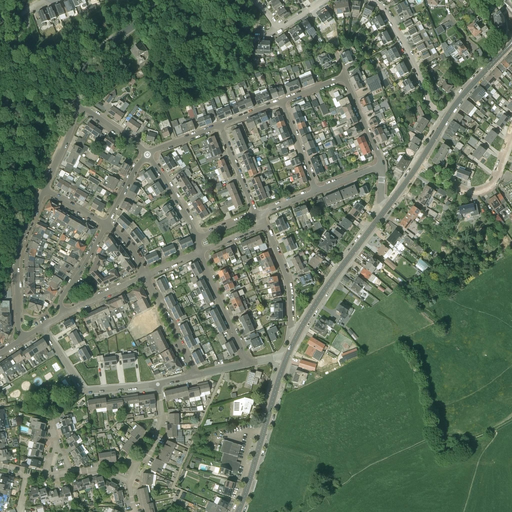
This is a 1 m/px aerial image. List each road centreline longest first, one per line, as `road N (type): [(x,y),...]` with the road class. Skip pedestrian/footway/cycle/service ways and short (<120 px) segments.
road 1 (tertiary): [(237,511),(287,355)]
road 2 (tertiary): [(297,334),(386,207)]
road 3 (residential): [(23,338),(17,254),(43,189)]
road 4 (residential): [(41,326),(83,389),(158,383)]
road 5 (residential): [(75,106),(88,61),(169,0)]
road 6 (residential): [(447,116),(428,102),(387,14),(371,0)]
road 7 (residential): [(419,162),(461,189),(483,189),(511,136)]
road 8 (residential): [(248,363),(199,252)]
